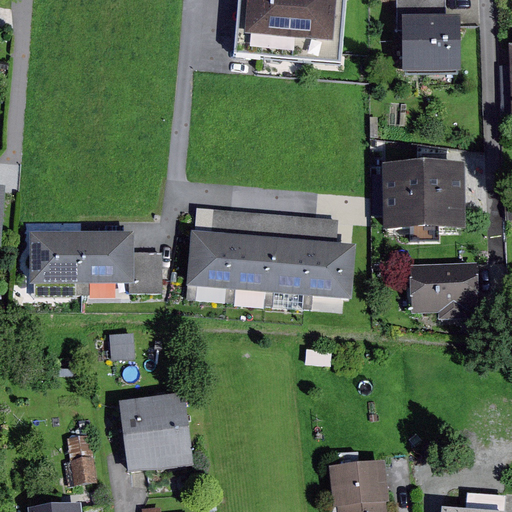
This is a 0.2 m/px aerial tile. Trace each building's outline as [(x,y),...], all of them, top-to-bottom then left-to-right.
[(244,0),(241,59),(348,66),(352,0),(244,0)] [(408,0),(410,77),(470,75),(469,19),(453,19),(452,0),(408,0)] [(391,166),(391,234),(474,233),(474,165),(391,166)] [(12,189),(0,188),(0,249),(7,250),(12,189)] [(318,222),(318,237),(339,237),(339,222),(318,222)] [(360,253),(201,240),(197,289),(355,301),(360,253)] [(139,242),(39,242),(39,288),(139,286),(138,258),(139,242)] [(167,258),(138,258),(139,286),(139,297),(166,296),(167,258)] [(418,316),(445,315),(446,323),(476,322),(476,314),(485,313),(484,266),(417,267),(418,316)] [(139,336),(115,338),(117,362),(141,360),(139,336)] [(191,396),(126,404),(134,476),(199,468),(191,396)] [(76,464),(70,464),(73,488),(102,484),(98,459),(94,460),(90,428),(71,430),(76,464)] [(341,509),(344,509),(344,511),(393,511),(393,505),(397,504),(393,464),(337,469),(341,509)] [(473,511),(449,510),(449,511),(511,511),(511,507),(511,496),(475,494),(473,511)]
